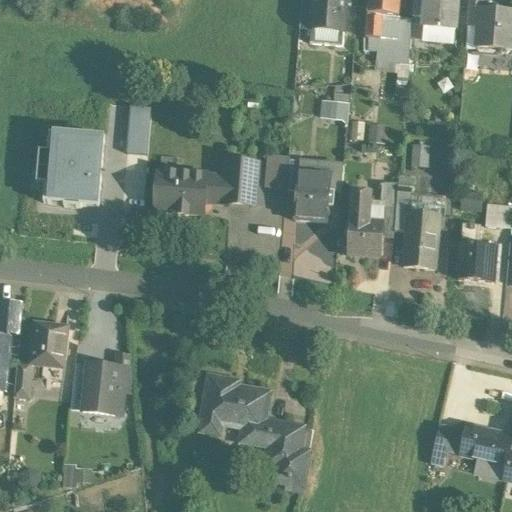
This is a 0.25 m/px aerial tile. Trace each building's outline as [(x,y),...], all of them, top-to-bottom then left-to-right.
[(312,0),(300,0),(298,30),(310,32),(310,31),(311,31),(312,14),(312,0)] [(312,0),(312,14),(344,17),(345,7),(350,8),(350,0),(312,0)] [(399,0),(368,0),(367,18),(368,18),(366,40),(379,42),(380,42),(382,20),(398,21),(399,0)] [(425,0),(413,0),(412,19),(424,20),(425,0)] [(457,0),(425,0),(424,20),(423,30),(454,33),(457,0)] [(482,0),(468,0),(467,28),(478,29),(479,29),(480,15),(481,15),(482,0)] [(344,17),(312,14),(311,31),(311,32),(342,35),(342,34),(344,17)] [(511,17),(481,15),(480,15),(479,29),(478,29),(477,51),(497,52),(500,55),(506,56),(511,50),(511,42),(511,41),(511,20),(511,17)] [(454,33),(423,30),(422,42),(453,45),(454,33)] [(342,35),(311,32),(311,31),(310,31),(310,32),(309,46),(342,48),(343,34),(342,34),(342,35)] [(380,42),(379,42),(377,63),(392,65),(394,43),(380,42)] [(409,44),(394,43),(392,65),(408,67),(409,44)] [(349,107),(324,104),(322,119),(347,122),(349,107)] [(49,137),(44,206),(64,208),(63,210),(81,211),(81,209),(100,210),(104,141),(87,140),(87,137),(69,136),(69,139),(49,137)] [(299,165),(287,164),(284,193),(296,194),(299,165)] [(257,168),(227,165),(225,181),(223,202),(223,205),(253,207),(257,168)] [(343,169),(299,165),(296,194),(294,223),(326,226),(327,209),(332,209),(333,194),(341,194),(343,169)] [(225,181),(157,176),(154,214),(175,215),(177,218),(185,218),(188,216),(203,217),(204,201),(223,202),(225,181)] [(397,188),(381,186),(380,210),(383,210),(395,211),(397,188)] [(412,190),(397,188),(395,211),(394,233),(406,234),(407,218),(410,218),(412,190)] [(370,197),(352,195),(350,223),(368,224),(370,197)] [(511,209),(500,208),(498,230),(510,231),(511,209)] [(395,211),(383,210),(382,225),(381,241),(393,241),(394,233),(395,211)] [(410,218),(407,218),(406,234),(402,270),(434,272),(439,220),(410,218)] [(368,224),(350,223),(347,258),(380,260),(381,241),(382,225),(368,224)] [(480,229),(462,227),(461,248),(478,250),(480,229)] [(461,248),(460,248),(457,282),(491,285),(494,251),(478,250),(461,248)] [(22,308),(2,306),(0,307),(0,333),(20,336),(22,308)] [(67,331),(35,327),(30,367),(30,368),(31,368),(62,371),(67,331)] [(130,360),(116,358),(114,370),(119,371),(117,393),(133,395),(130,360)] [(17,366),(14,399),(28,400),(31,368),(30,368),(30,367),(17,366)] [(114,370),(87,367),(81,414),(114,417),(117,393),(119,371),(114,370)] [(236,387),(210,382),(203,424),(220,427),(240,430),(242,424),(260,427),(261,424),(263,411),(264,411),(267,397),(235,392),(236,387)] [(203,424),(201,434),(218,437),(220,427),(203,424)] [(260,427),(242,424),(240,430),(243,431),(240,444),(268,450),(268,449),(269,447),(272,425),(261,424),(260,427)] [(287,427),(272,425),(269,447),(283,450),(287,427)] [(303,430),(287,427),(283,450),(269,447),(268,449),(268,450),(265,468),(288,472),(286,487),(303,490),(309,454),(300,453),(303,430)] [(511,439),(478,432),(479,430),(469,428),(469,429),(466,429),(464,435),(451,432),(446,455),(447,455),(476,462),(474,476),(502,482),(505,468),(506,469),(511,447),(511,439)] [(439,429),(430,466),(443,469),(447,455),(446,455),(451,432),(439,429)] [(511,447),(506,469),(505,468),(502,482),(511,484),(511,447)] [(28,471),(21,476),(21,486),(30,491),(38,485),(37,476),(28,471)] [(91,473),(75,472),(74,484),(90,485),(91,473)]
